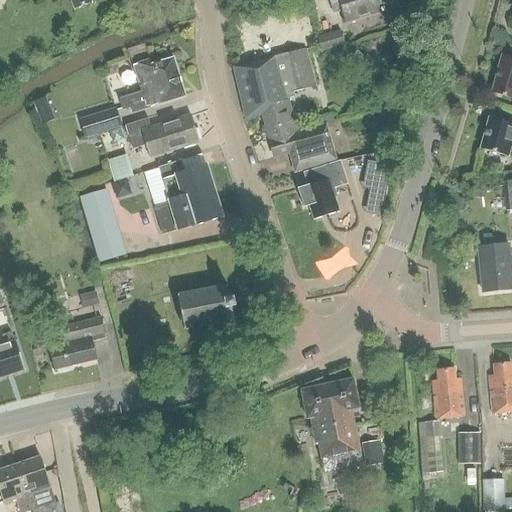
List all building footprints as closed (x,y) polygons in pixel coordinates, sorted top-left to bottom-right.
[(90,0),(70,0),(74,11),(92,4),(90,0)] [(383,18),(400,13),(396,0),(329,0),(331,11),(341,8),(346,24),(381,13),(383,18)] [(344,46),(340,32),(316,38),(320,52),(344,46)] [(304,132),(327,125),(327,124),(298,132),(296,124),(294,125),(288,99),(294,98),(293,93),(316,86),(305,50),(234,69),(246,119),(263,115),(271,143),(304,133),(304,132)] [(511,99),(511,58),(502,55),(492,94),(511,99)] [(132,113),(185,97),(173,59),(151,66),(149,62),(133,67),(142,93),(119,100),(123,110),(131,108),(132,113)] [(51,93),(36,99),(45,121),(59,115),(51,93)] [(116,109),(79,121),(85,139),(121,128),(116,109)] [(392,113),(386,128),(400,133),(405,118),(392,113)] [(191,116),(151,129),(148,120),(125,127),(132,151),(146,146),(150,159),(199,143),(191,116)] [(507,158),(511,146),(511,123),(490,118),(480,150),(507,158)] [(304,133),(271,143),(275,159),(290,155),(295,172),(337,160),(327,125),(304,132),(304,133)] [(117,180),(135,174),(128,152),(110,158),(117,180)] [(191,227),(223,217),(217,198),(216,198),(206,166),(185,173),(181,161),(158,168),(169,204),(154,208),(163,235),(191,227)] [(299,184),(301,189),(298,190),(304,208),(310,206),(314,221),(340,212),(332,189),(346,184),(339,163),(303,175),(305,182),(299,184)] [(79,199),(98,261),(122,254),(102,192),(79,199)] [(511,290),(511,285),(510,270),(511,269),(511,257),(509,258),(508,245),(479,248),(483,294),(511,290)] [(230,309),(235,308),(233,297),(228,299),(225,285),(177,295),(184,330),(232,321),(230,309)] [(95,293),(83,296),(86,309),(99,306),(95,293)] [(107,339),(101,318),(58,328),(63,346),(49,349),(55,371),(97,361),(92,342),(107,339)] [(4,345),(0,346),(0,378),(24,371),(15,342),(14,342),(11,333),(1,336),(4,345)] [(492,414),(511,412),(511,373),(511,365),(494,366),(494,376),(488,376),(492,414)] [(436,421),(464,418),(461,381),(456,379),(455,371),(437,373),(438,382),(432,383),(435,420),(436,421)] [(351,412),(358,411),(352,380),(300,390),(306,419),(310,418),(315,444),(318,444),(324,473),(362,466),(351,412)] [(459,465),(480,465),(479,434),(458,434),(459,465)] [(440,438),(425,439),(428,474),(443,473),(440,438)] [(366,468),(378,466),(374,443),(362,445),(366,468)] [(16,466),(31,511),(44,511),(38,494),(38,493),(51,488),(40,457),(16,466)] [(20,511),(31,511),(16,466),(0,471),(0,492),(4,503),(16,499),(20,511)] [(483,511),(504,510),(503,480),(482,481),(483,511)]
